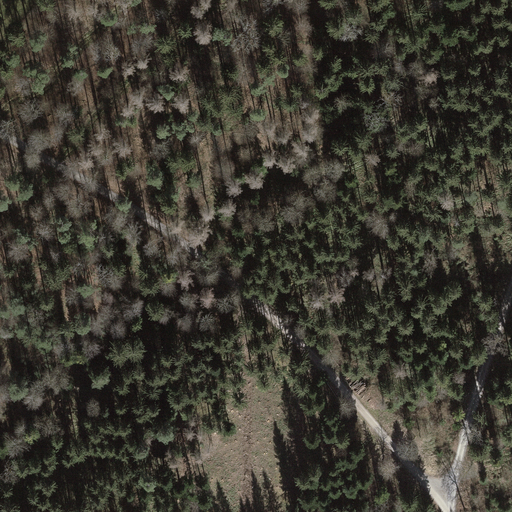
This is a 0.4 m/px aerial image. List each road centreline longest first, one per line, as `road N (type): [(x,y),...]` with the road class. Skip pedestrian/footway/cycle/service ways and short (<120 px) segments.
road 1 (track): [(449,511),(241,287),(145,213),(0,132)]
road 2 (track): [(511,287),(469,410),(452,511)]
